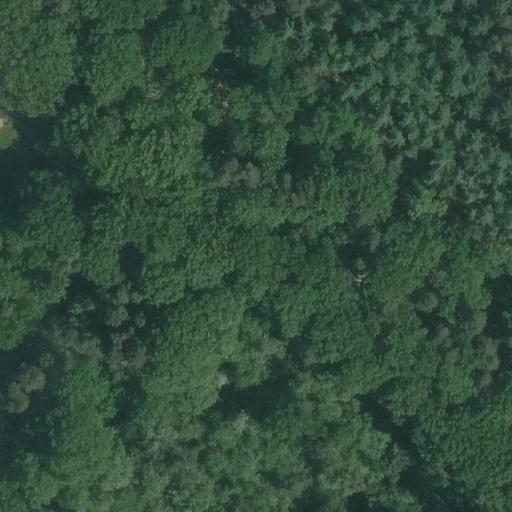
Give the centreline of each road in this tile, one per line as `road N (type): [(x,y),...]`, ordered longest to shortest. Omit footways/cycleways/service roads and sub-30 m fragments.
road 1 (track): [(511,487),(0,51)]
road 2 (track): [(237,0),(511,251)]
